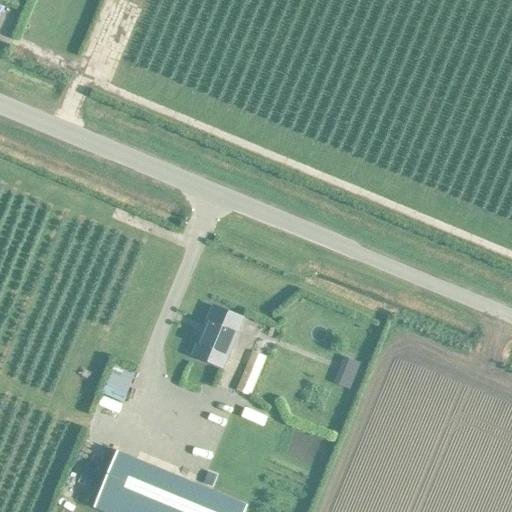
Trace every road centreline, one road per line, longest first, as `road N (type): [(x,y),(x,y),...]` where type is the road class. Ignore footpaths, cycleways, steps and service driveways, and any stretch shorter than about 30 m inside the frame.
road 1 (unclassified): [(511,318),(0,106)]
road 2 (unknown): [(78,71),(511,250)]
road 3 (unknown): [(53,128),(78,71),(13,49)]
